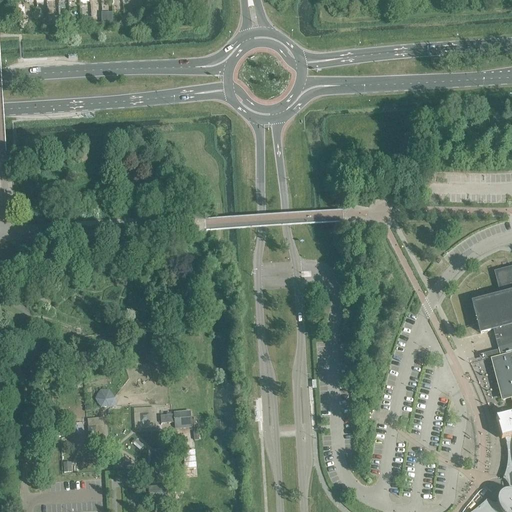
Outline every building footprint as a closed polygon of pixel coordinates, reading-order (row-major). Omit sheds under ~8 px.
[(112,13),(101,14),(101,21),(101,22),(101,24),(112,23),(112,22),(112,21),(112,13)] [(511,398),(511,400),(511,269),(495,274),(501,297),(472,305),(480,334),(494,330),(498,347),(501,359),(492,361),(502,400),(511,398)] [(102,407),(110,407),(113,403),(114,399),(115,398),(112,394),(109,390),(101,390),(97,394),(95,399),(98,404),(102,407)] [(175,414),(176,424),(191,423),(190,413),(175,414)] [(139,415),(139,423),(148,423),(147,414),(139,415)] [(511,511),(511,414),(495,419),(499,426),(501,432),(504,439),(506,444),(505,444),(506,448),(507,453),(507,458),(507,463),(506,467),(505,472),(504,476),(502,480),(504,481),(506,483),(507,485),(508,487),(509,490),(508,493),(507,498),(509,500),(504,505),(502,503),(497,504),(495,504),(493,504),(491,504),(490,503),(488,502),(486,501),(476,510),(472,511),(511,511)] [(88,428),(89,437),(97,436),(97,427),(88,428)] [(133,444),(140,451),(143,447),(136,441),(133,444)] [(194,451),(182,452),(184,471),(196,469),(194,451)] [(71,463),(63,464),(63,474),(71,473),(71,463)] [(147,488),(148,502),(167,501),(166,487),(147,488)]
